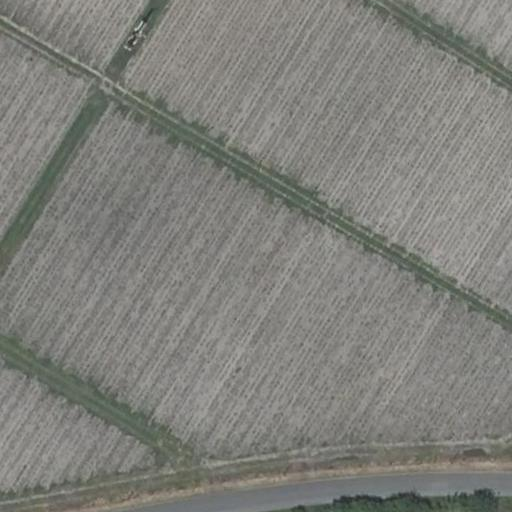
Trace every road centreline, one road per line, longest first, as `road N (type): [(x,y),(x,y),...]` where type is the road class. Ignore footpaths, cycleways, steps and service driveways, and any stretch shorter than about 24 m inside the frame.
road 1 (track): [(0,21),(511,317)]
road 2 (track): [(511,447),(333,449),(0,506)]
road 3 (tertiary): [(511,486),(368,486),(192,511)]
road 4 (track): [(161,0),(0,267)]
road 5 (track): [(0,351),(199,470)]
road 6 (track): [(382,0),(511,84)]
